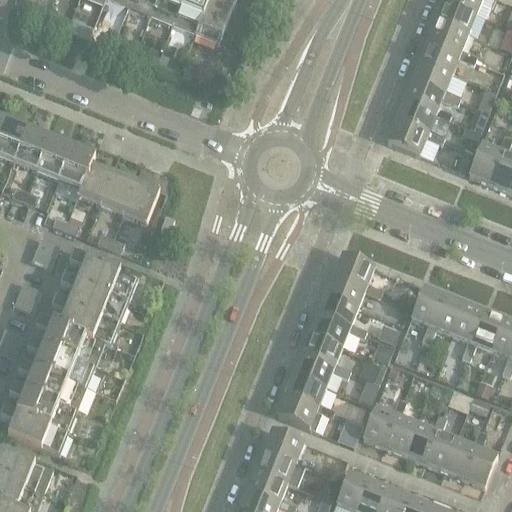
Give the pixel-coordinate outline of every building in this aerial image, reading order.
[(27,17),(32,4),(22,0),(21,0),(17,13),(27,17)] [(79,0),(80,1),(104,10),(106,4),(106,3),(107,0),(79,0)] [(107,0),(106,3),(106,4),(128,12),(132,0),(107,0)] [(132,0),(128,12),(150,21),(158,0),(132,0)] [(158,0),(150,21),(172,30),(183,0),(158,0)] [(183,0),(172,30),(194,39),(209,0),(183,0)] [(209,0),(194,39),(218,49),(237,0),(209,0)] [(494,3),(486,0),(447,0),(445,7),(485,24),(494,3)] [(477,44),(485,24),(445,7),(437,27),(468,40),(477,44)] [(72,24),(67,36),(74,38),(78,27),(72,24)] [(468,40),(437,27),(428,47),(460,60),(459,64),(467,67),(470,59),(462,56),(468,40)] [(111,50),(117,36),(101,29),(95,43),(111,50)] [(120,46),(117,55),(131,60),(134,51),(120,46)] [(460,60),(428,47),(420,67),(452,80),(459,64),(460,60)] [(139,57),(155,63),(159,54),(143,48),(139,57)] [(162,59),(159,68),(166,71),(170,62),(162,59)] [(478,62),(470,59),(467,67),(474,71),(478,62)] [(452,80),(420,67),(412,87),(444,100),(443,104),(450,108),(454,99),(446,96),(452,80)] [(444,100),(412,87),(404,107),(436,120),(443,104),(444,100)] [(461,102),(454,99),(450,108),(458,111),(461,102)] [(436,120),(404,107),(396,128),(428,141),(427,145),(434,148),(438,140),(430,136),(436,120)] [(440,115),(438,121),(449,125),(451,120),(440,115)] [(27,133),(5,124),(0,136),(0,161),(14,167),(27,133)] [(428,141),(396,128),(388,149),(420,161),(427,145),(428,141)] [(49,142),(27,133),(14,167),(36,176),(49,142)] [(462,146),(476,151),(481,138),(467,133),(462,146)] [(445,143),(438,140),(434,148),(442,151),(445,143)] [(511,143),(505,141),(502,148),(510,152),(511,146),(511,143)] [(72,151),(49,142),(36,176),(58,185),(72,151)] [(499,156),(482,149),(469,181),(490,190),(503,158),(507,159),(510,152),(502,148),(499,156)] [(96,160),(72,151),(58,185),(81,194),(81,193),(82,194),(92,168),(93,168),(96,160)] [(510,198),(511,192),(511,161),(507,159),(503,158),(490,190),(510,198)] [(81,193),(81,194),(77,202),(103,212),(116,178),(93,168),(92,168),(82,194),(81,193)] [(138,187),(116,178),(103,212),(125,221),(138,187)] [(160,195),(138,187),(125,221),(147,229),(160,195)] [(24,207),(28,198),(16,193),(12,202),(24,207)] [(40,202),(28,198),(24,207),(36,212),(40,202)] [(57,222),(53,232),(65,236),(69,227),(57,222)] [(173,228),(165,225),(161,235),(169,238),(173,228)] [(80,231),(69,227),(65,236),(76,241),(80,231)] [(101,240),(97,250),(110,255),(114,245),(101,240)] [(41,244),(36,256),(46,259),(51,248),(41,244)] [(125,250),(115,245),(114,245),(110,255),(121,259),(125,250)] [(60,251),(51,248),(46,259),(55,263),(60,251)] [(46,259),(36,256),(32,267),(41,271),(46,259)] [(139,283),(74,257),(70,267),(83,273),(79,283),(130,304),(139,283)] [(55,263),(46,259),(41,271),(51,275),(55,263)] [(375,273),(343,260),(335,281),(367,294),(365,298),(373,301),(376,293),(368,290),(375,273)] [(74,295),(70,306),(121,327),(130,304),(79,283),(78,285),(65,279),(61,290),(74,295)] [(367,294),(335,281),(326,301),(358,314),(365,298),(367,294)] [(23,289),(19,300),(28,304),(33,292),(23,289)] [(42,296),(33,292),(28,304),(38,308),(42,296)] [(384,296),(376,293),(373,301),(380,304),(384,296)] [(424,293),(411,325),(428,331),(425,339),(433,342),(436,335),(432,333),(445,301),(424,293)] [(28,304),(19,300),(14,312),(23,316),(28,304)] [(358,314),(326,301),(318,321),(350,334),(349,338),(356,341),(360,333),(352,330),(358,314)] [(465,309),(445,301),(432,333),(436,335),(452,341),(465,309)] [(121,327),(70,306),(69,307),(56,302),(52,312),(65,317),(60,329),(61,329),(60,330),(105,348),(104,349),(111,352),(121,327)] [(38,308),(28,304),(23,316),(33,320),(38,308)] [(485,317),(465,309),(452,341),(468,347),(465,355),(473,358),(476,351),(472,349),(485,317)] [(505,325),(485,317),(472,349),(476,351),(492,357),(505,325)] [(350,334),(318,321),(310,341),(342,354),(349,338),(350,334)] [(49,337),(45,349),(96,370),(104,349),(105,348),(60,330),(61,329),(60,329),(60,330),(40,322),(36,332),(49,337)] [(511,327),(505,325),(492,357),(508,364),(505,371),(511,374),(511,327)] [(367,336),(360,333),(356,341),(364,344),(367,336)] [(5,334),(0,345),(10,349),(15,337),(5,334)] [(24,341),(15,337),(10,349),(20,353),(24,341)] [(433,342),(425,339),(422,347),(430,350),(433,342)] [(342,354),(310,341),(302,361),(334,374),(333,378),(340,381),(344,373),(336,370),(342,354)] [(96,370),(45,349),(31,344),(27,354),(41,360),(36,372),(87,392),(96,370)] [(10,349),(0,345),(0,346),(0,358),(5,361),(10,349)] [(20,353),(10,349),(5,361),(15,365),(20,353)] [(473,358),(465,355),(462,363),(470,366),(473,358)] [(334,374),(302,361),(294,381),(326,394),(333,378),(334,374)] [(87,392),(36,372),(22,366),(18,377),(32,382),(27,394),(78,414),(87,392)] [(511,378),(511,374),(505,371),(502,379),(510,382),(511,378)] [(351,376),(344,373),(340,381),(348,384),(351,376)] [(326,394),(294,381),(286,401),(318,414),(316,418),(324,421),(327,413),(320,410),(326,394)] [(23,404),(18,416),(69,436),(78,414),(27,394),(14,389),(9,399),(23,404)] [(286,401),(278,422),(310,435),(319,439),(326,422),(324,421),(316,418),(318,414),(286,401)] [(399,404),(396,412),(404,415),(407,407),(399,404)] [(1,421),(14,426),(8,441),(59,461),(69,436),(18,416),(5,411),(1,421)] [(393,419),(376,413),(363,445),(384,453),(397,421),(401,423),(404,415),(396,412),(393,419)] [(335,416),(327,413),(324,421),(326,422),(332,424),(335,416)] [(439,420),(436,428),(444,431),(447,423),(439,420)] [(401,423),(397,421),(384,453),(404,461),(417,429),(401,423)] [(433,436),(417,429),(404,461),(424,469),(437,437),(441,439),(444,431),(436,428),(433,436)] [(272,435),(264,456),(296,469),(304,448),(272,435)] [(479,436),(476,444),(484,447),(487,440),(479,436)] [(441,439),(437,437),(424,469),(444,477),(457,445),(441,439)] [(473,452),(457,445),(444,477),(464,485),(477,453),(481,455),(484,447),(476,444),(473,452)] [(481,455),(477,453),(464,485),(485,494),(498,462),(481,455)] [(0,460),(0,483),(44,501),(53,477),(2,456),(0,460)] [(264,456),(256,476),(288,489),(298,494),(306,473),(296,469),(264,456)] [(288,489),(256,476),(248,496),(280,510),(278,511),(287,511),(289,509),(281,505),(288,489)] [(360,511),(371,487),(350,478),(335,511),(360,511)] [(0,483),(0,508),(10,511),(39,511),(44,501),(0,483)] [(383,511),(391,495),(371,487),(360,511),(383,511)] [(391,495),(383,511),(406,511),(411,503),(391,495)] [(278,511),(280,510),(248,496),(241,511),(278,511)] [(430,511),(431,511),(411,503),(406,511),(430,511)]
